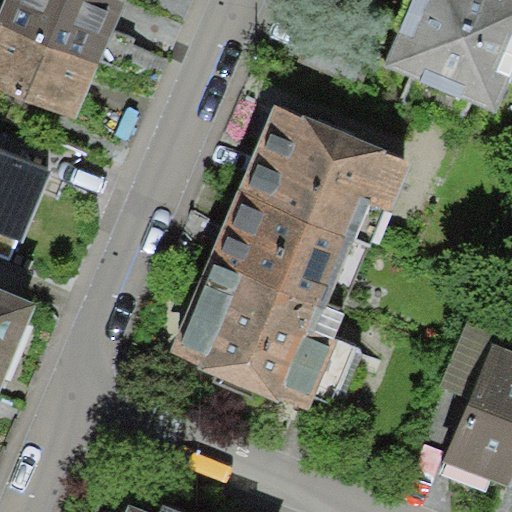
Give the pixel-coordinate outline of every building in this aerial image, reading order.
[(7,0),(0,17),(93,56),(121,68),(128,51),(134,37),(106,26),(116,0),(7,0)] [(511,0),(409,0),(409,1),(384,60),(414,72),(402,100),(457,123),(469,95),(495,106),(507,77),(511,78),(511,0)] [(0,17),(0,18),(0,80),(73,111),(82,90),(87,79),(84,77),(93,56),(0,17)] [(374,47),(370,46),(314,21),(299,56),(359,82),(360,78),(374,47)] [(369,238),(403,157),(352,136),(353,133),(318,118),(317,121),(278,104),(257,155),(244,185),(369,238)] [(86,149),(21,122),(7,156),(72,183),(86,149)] [(217,252),(341,304),(369,238),(244,185),(228,225),(217,252)] [(0,220),(0,259),(34,273),(40,259),(48,241),(0,220)] [(511,274),(511,220),(493,266),(511,274)] [(219,360),(213,374),(252,391),(258,377),(303,396),(306,389),(338,403),(361,349),(358,344),(330,332),(341,304),(217,252),(192,312),(179,343),(219,360)] [(19,310),(23,300),(0,290),(0,355),(8,338),(21,336),(28,321),(19,310)] [(444,382),(472,393),(441,468),(461,476),(484,485),(491,466),(511,474),(511,353),(495,346),(500,333),(470,321),(444,382)] [(194,511),(160,499),(155,511),(152,511),(132,504),(130,510),(122,507),(107,511),(194,511)]
